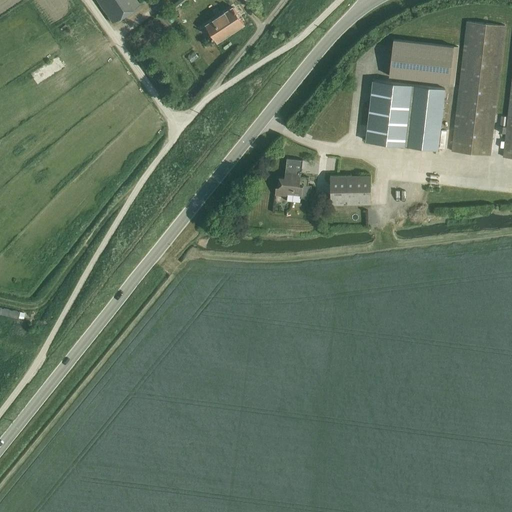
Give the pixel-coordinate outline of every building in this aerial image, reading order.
[(96,0),(112,23),(113,22),(139,5),(135,0),(96,0)] [(233,7),(206,25),(213,36),(212,36),(214,39),(214,38),(217,42),(245,24),(233,7)] [(467,22),(452,151),(491,156),(506,26),(467,22)] [(450,83),(454,47),(393,39),(389,77),(446,83),(450,83)] [(454,47),(450,83),(454,84),(459,47),(454,47)] [(195,52),(188,57),(191,63),(199,57),(195,52)] [(501,116),(499,133),(506,134),(504,151),(503,157),(511,158),(511,78),(507,117),(501,116)] [(373,80),(366,142),(438,150),(445,89),(373,80)] [(321,167),(330,168),(332,154),(323,153),(321,167)] [(276,187),(275,195),(288,197),(287,200),(300,202),(301,197),(308,198),(309,192),(311,193),(311,186),(308,185),(309,177),(302,177),(301,177),(301,174),(298,173),(299,172),(302,171),(303,160),(287,158),(285,177),(279,177),(278,187),(276,187)] [(371,175),(331,176),(331,205),(372,204),(371,175)] [(361,208),(361,223),(373,223),(372,208),(361,208)] [(0,307),(0,314),(18,318),(22,319),(23,319),(24,316),(25,313),(22,312),(0,307)]
